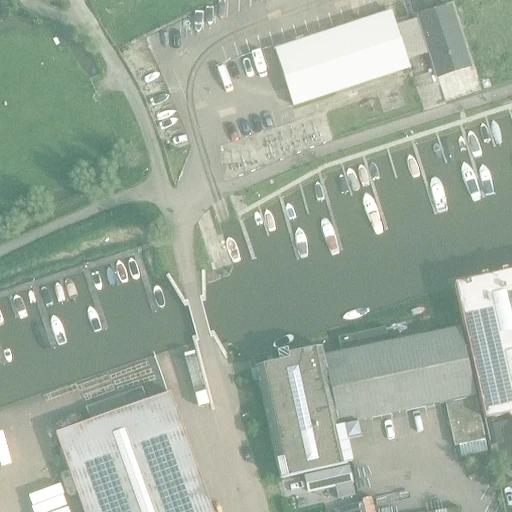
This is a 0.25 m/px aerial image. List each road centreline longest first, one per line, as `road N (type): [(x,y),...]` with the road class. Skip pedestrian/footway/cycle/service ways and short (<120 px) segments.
road 1 (unclassified): [(167,200),(239,184),(312,152),(491,97)]
road 2 (unclassified): [(167,200),(250,511)]
road 3 (residential): [(167,200),(133,105),(90,30)]
road 4 (unclassified): [(167,200),(120,199),(0,253)]
